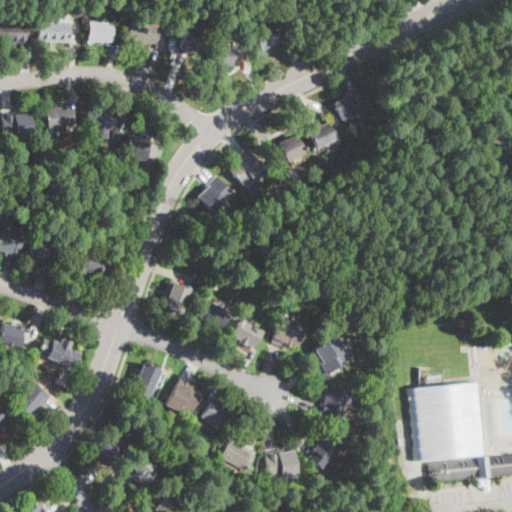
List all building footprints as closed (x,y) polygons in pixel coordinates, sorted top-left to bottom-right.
[(24,30),(24,43),(0,42),(0,13),(7,13),(7,22),(25,23),(24,30)] [(153,46),(151,51),(126,42),(135,17),(161,26),(153,46)] [(69,22),(68,42),(38,41),(39,21),(69,22)] [(111,37),(111,45),(88,43),(91,21),(113,23),(111,37)] [(202,31),(195,53),(180,48),(187,26),(202,31)] [(267,47),(260,51),(252,35),(271,26),(279,42),(267,47)] [(239,46),(238,60),(238,61),(235,61),(235,66),(214,64),(216,46),(232,48),(232,45),(239,46)] [(360,113),(343,122),(334,104),(350,96),(348,91),(349,91),(356,87),(363,100),(355,104),(360,113)] [(48,128),(47,128),(45,109),(70,105),(73,125),(48,128)] [(116,108),(115,129),(107,128),(106,138),(94,137),(95,127),(84,126),(86,106),(116,108)] [(20,112),(20,114),(31,113),(33,137),(4,139),(2,113),(20,112)] [(325,123),(327,126),(330,125),(336,137),(334,138),(334,139),(315,148),(306,131),(325,122),(325,123)] [(300,154),(285,162),(284,160),(276,164),(268,148),(273,146),(271,143),(290,133),(300,154)] [(145,158),(143,163),(123,155),(131,135),(151,142),(145,158)] [(258,177),(245,189),(229,170),(235,165),(230,160),(244,148),(244,147),(265,171),(258,177)] [(234,194),(213,214),(197,197),(208,186),(206,184),(215,175),(234,194)] [(17,250),(15,255),(0,250),(0,231),(13,235),(13,238),(20,240),(17,250)] [(50,264),(49,267),(36,262),(37,259),(28,256),(34,237),(49,243),(47,249),(54,252),(50,264)] [(102,256),(94,280),(80,275),(81,273),(74,270),(81,249),(102,256)] [(189,289),(180,313),(160,306),(169,281),(189,289)] [(290,298),(289,306),(279,304),(280,297),(290,298)] [(225,322),(221,329),(199,318),(208,301),(230,313),(225,322)] [(304,326),(297,346),(285,342),(283,347),(272,343),(280,317),(304,326)] [(262,332),(252,348),(232,336),(242,319),(262,332)] [(20,347),(20,348),(0,341),(0,328),(1,324),(25,331),(20,347)] [(329,372),(327,373),(312,350),(334,336),(349,359),(329,372)] [(70,341),(69,345),(68,348),(80,353),(75,366),(63,362),(61,368),(51,364),(53,359),(39,354),(43,341),(52,345),(53,342),(59,344),(62,338),(70,341)] [(154,384),(146,403),(129,396),(130,394),(143,362),(160,369),(154,384)] [(201,393),(188,417),(164,405),(179,376),(197,385),(194,390),(201,393)] [(405,386),(412,458),(485,450),(475,379),(436,379),(405,386)] [(38,411),(31,420),(13,405),(32,382),(49,396),(38,411)] [(348,391),(344,419),(320,415),(324,387),(348,391)] [(357,407),(355,409),(351,408),(348,405),(349,402),(352,399),(356,400),(358,403),(357,407)] [(230,416),(219,431),(199,417),(210,401),(230,416)] [(0,408),(8,419),(0,425),(0,408)] [(345,445),(320,469),(309,457),(315,451),(313,449),(331,431),(345,445)] [(123,444),(119,448),(124,453),(113,464),(94,445),(99,440),(104,445),(114,435),(123,444)] [(254,452),(245,470),(220,457),(230,439),(254,452)] [(292,450),(297,475),(280,478),(279,476),(268,478),(264,456),(264,453),(275,451),(276,453),(292,450)] [(154,477),(143,486),(127,468),(146,452),(156,463),(151,468),(157,474),(154,477)] [(511,474),(477,477),(428,482),(426,462),(511,454),(511,474)] [(166,511),(151,511),(148,509),(152,504),(149,502),(164,485),(178,498),(166,511)] [(132,497),(123,506),(113,495),(115,494),(123,487),(132,497)] [(46,511),(26,511),(38,502),(46,511)]
